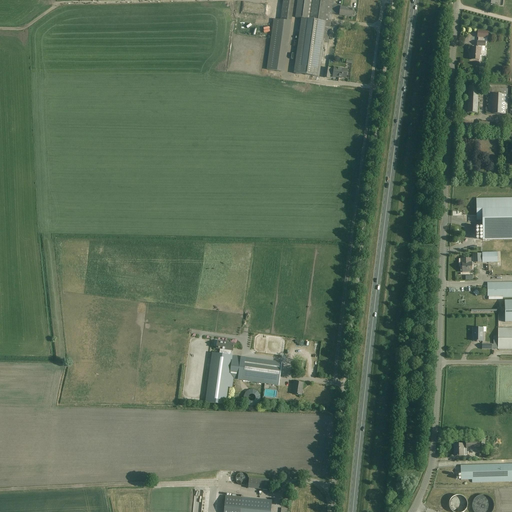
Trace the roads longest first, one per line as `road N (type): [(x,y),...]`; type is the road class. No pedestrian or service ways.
road 1 (primary): [(352,511),(414,0)]
road 2 (unclassified): [(342,395),(336,366),(386,0)]
road 3 (unclassified): [(342,395),(394,0)]
road 4 (unclassified): [(439,364),(458,0)]
road 5 (unclassified): [(413,511),(434,469),(439,364)]
road 6 (unknown): [(219,485),(274,498),(307,481),(331,499)]
